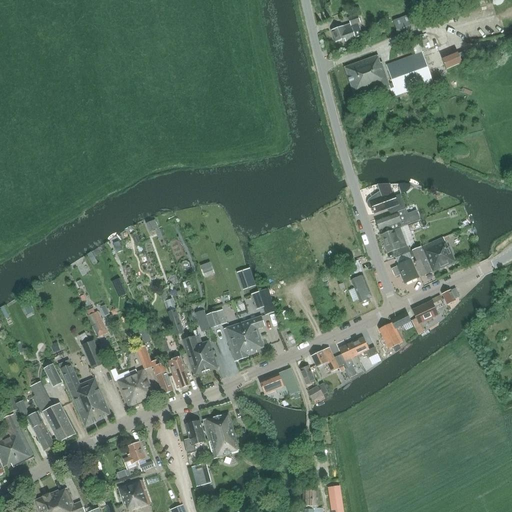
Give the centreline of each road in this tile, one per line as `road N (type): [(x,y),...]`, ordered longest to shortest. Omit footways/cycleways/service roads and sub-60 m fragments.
road 1 (unclassified): [(395,308),(355,195),(306,0)]
road 2 (tertiary): [(165,407),(395,308)]
road 3 (tertiary): [(15,486),(165,407)]
road 4 (tertiary): [(395,308),(511,253)]
